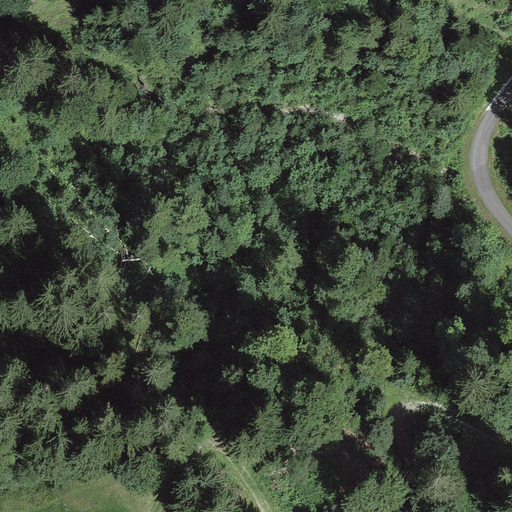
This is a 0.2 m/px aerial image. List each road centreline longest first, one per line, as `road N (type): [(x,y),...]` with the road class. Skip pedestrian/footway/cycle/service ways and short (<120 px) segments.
road 1 (track): [(384,511),(409,477),(401,409),(456,415),(511,447)]
road 2 (track): [(156,511),(197,442),(210,435),(266,511)]
road 3 (track): [(511,225),(494,204),(479,158),(481,138),(511,90)]
